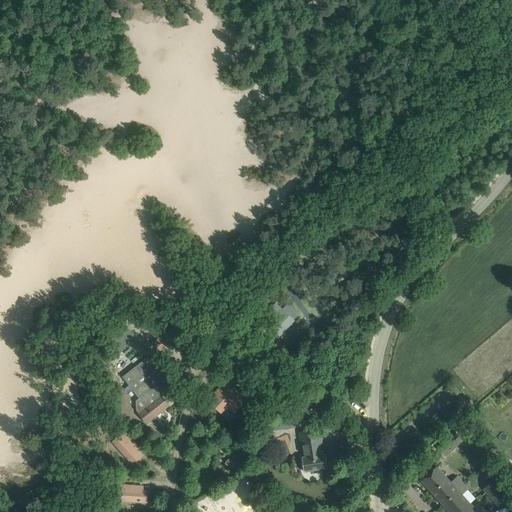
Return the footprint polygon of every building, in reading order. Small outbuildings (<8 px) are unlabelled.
[(276,302),(264,314),(274,323),(270,327),(280,336),(295,320),(286,311),(276,302)] [(179,320),(152,344),(160,353),(186,329),(179,320)] [(121,325),(105,349),(118,358),(135,334),(121,325)] [(133,391),(139,398),(143,395),(150,404),(139,413),(147,423),(169,405),(161,396),(162,395),(148,379),(144,374),(151,368),(144,360),(128,373),(129,373),(125,377),(129,382),(133,379),(134,381),(129,385),(133,391)] [(211,404),(219,411),(228,401),(237,410),(244,402),(235,394),(237,391),(227,381),(220,388),(222,389),(218,393),(220,394),(211,404)] [(459,399),(454,403),(458,409),(455,412),(459,416),(467,410),(463,405),(464,404),(459,399)] [(271,416),(273,430),(301,426),(299,412),(271,416)] [(311,442),(301,444),(303,457),(302,457),(304,472),(328,468),(326,453),(324,454),(320,429),(310,431),(311,442)] [(455,431),(438,447),(446,456),(463,440),(455,431)] [(139,450),(123,432),(111,442),(128,461),(139,450)] [(241,460),(225,444),(220,449),(229,458),(226,462),(233,469),(241,460)] [(241,464),(236,468),(241,473),(245,468),(245,467),(241,464)] [(437,466),(421,480),(442,504),(464,484),(457,476),(455,479),(456,480),(452,483),(443,474),(437,466)] [(509,497),(495,482),(484,492),(497,507),(509,497)] [(464,484),(442,504),(449,511),(474,511),(476,510),(462,495),(468,489),(464,484)] [(142,486),(118,485),(117,501),(141,502),(142,486)]
